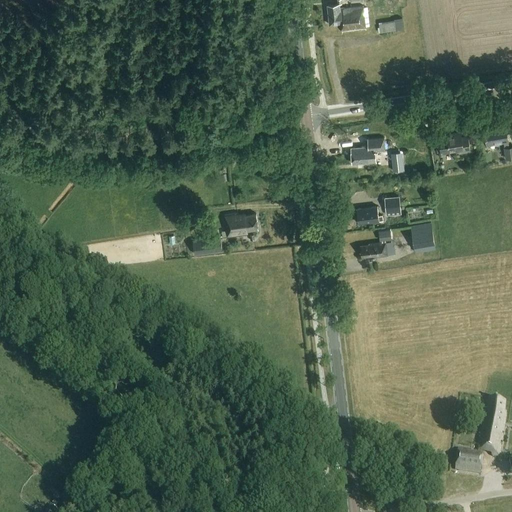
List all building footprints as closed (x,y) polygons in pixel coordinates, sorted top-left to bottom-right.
[(327,5),(329,25),(341,24),(342,32),(366,29),(366,26),(369,26),(367,7),(363,8),(363,6),(340,8),(339,5),(342,5),(341,0),(338,0),(337,0),(338,4),(327,5)] [(380,32),(403,28),(402,18),(379,22),(380,32)] [(511,147),(508,148),(508,143),(505,127),(484,130),(486,146),(503,143),(505,160),(511,158),(511,147)] [(459,156),(470,154),(468,137),(461,138),(460,134),(447,135),(447,136),(439,138),(441,153),(458,150),(459,156)] [(350,158),(351,162),(352,162),(352,164),(369,163),(369,162),(376,162),(375,152),(385,151),(384,138),(367,139),(368,148),(351,149),(352,157),(350,158)] [(403,152),(391,154),(393,176),(406,174),(403,152)] [(195,165),(227,162),(226,153),(187,157),(188,164),(194,164),(195,165)] [(386,215),(401,214),(399,197),(385,198),(386,215)] [(382,216),(378,216),(377,207),(356,209),(358,224),(379,222),(383,221),(382,216)] [(246,231),(258,230),(256,214),(238,217),(237,213),(225,215),(228,238),(247,236),(246,231)] [(435,249),(431,223),(411,226),(415,253),(435,249)] [(374,258),(387,256),(386,242),(385,242),(385,240),(391,240),(390,231),(379,232),(380,241),(381,241),(382,243),(369,244),(369,246),(361,247),(362,257),(373,255),(374,258)] [(194,255),(222,251),(220,237),(192,241),(194,255)] [(486,400),(476,453),(460,450),(456,470),(479,474),(483,451),(491,452),(492,457),(499,458),(505,427),(503,426),(505,413),(503,413),(504,403),(486,400)]
